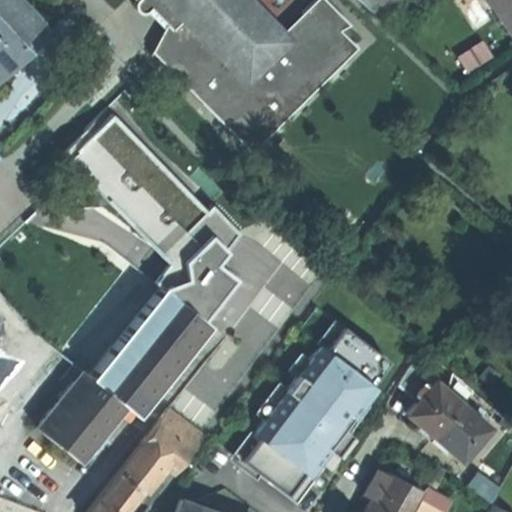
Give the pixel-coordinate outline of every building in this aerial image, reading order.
[(38,23),(17,0),(0,0),(0,74),(9,66),(27,49),(19,41),(38,23)] [(135,0),(135,2),(134,5),(135,8),(137,11),(140,12),(144,13),(147,11),(150,8),(165,23),(151,51),(167,66),(170,64),(191,86),(188,89),(195,97),(234,59),(237,62),(266,32),(266,27),(265,21),(263,15),(258,7),(250,0),(206,0),(201,4),(197,0),(135,0)] [(276,42),(266,32),(237,62),(234,59),(195,97),(201,102),(204,99),(226,121),(223,124),(249,150),(256,143),(253,140),(273,120),(276,123),(290,110),(287,107),(306,87),(310,90),(323,78),(319,75),(340,55),(343,58),(355,46),(338,29),(348,23),(324,0),(312,0),(300,12),(303,15),(276,42)] [(359,0),(371,11),(389,0),(359,0)] [(511,0),(485,0),(508,32),(511,29),(511,0)] [(110,113),(66,156),(154,241),(166,261),(151,280),(159,286),(199,316),(231,276),(213,261),(236,231),(209,203),(203,209),(110,113)] [(199,316),(159,286),(87,375),(79,369),(32,426),(57,446),(78,462),(124,406),(137,416),(210,325),(199,316)] [(340,325),(314,306),(212,440),(238,460),(256,436),(250,432),(289,381),(280,375),(308,338),(322,348),(340,325)] [(207,356),(224,332),(213,324),(196,348),(207,356)] [(386,360),(340,325),(322,348),(308,338),(280,375),(289,381),(250,432),(256,436),(238,460),(283,494),(301,472),(305,475),(342,428),(339,426),(347,415),(350,418),(374,387),(368,382),(386,360)] [(432,435),(459,403),(432,380),(429,384),(414,402),(405,412),(420,425),(432,435)] [(414,402),(429,384),(424,380),(409,397),(414,402)] [(486,426),(459,403),(432,435),(445,446),(459,458),(486,426)] [(177,434),(186,422),(165,406),(156,417),(177,434)] [(174,469),(201,434),(186,422),(177,434),(156,417),(138,440),(139,441),(161,459),(174,469)] [(349,434),(342,428),(305,475),(301,472),(283,494),(296,504),(313,482),(317,476),(349,434)] [(161,459),(139,441),(124,459),(147,477),(161,459)] [(147,477),(124,459),(116,470),(139,488),(147,477)] [(408,511),(420,491),(381,469),(381,470),(374,467),(360,492),(370,497),(361,511),(408,511)] [(119,511),(139,488),(116,470),(83,511),(119,511)] [(467,484),(490,502),(499,488),(477,471),(467,484)] [(324,480),(317,476),(313,482),(319,486),(324,480)] [(441,511),(448,501),(423,487),(410,511),(441,511)] [(215,511),(178,498),(173,511),(215,511)] [(506,511),(490,502),(484,511),(506,511)]
